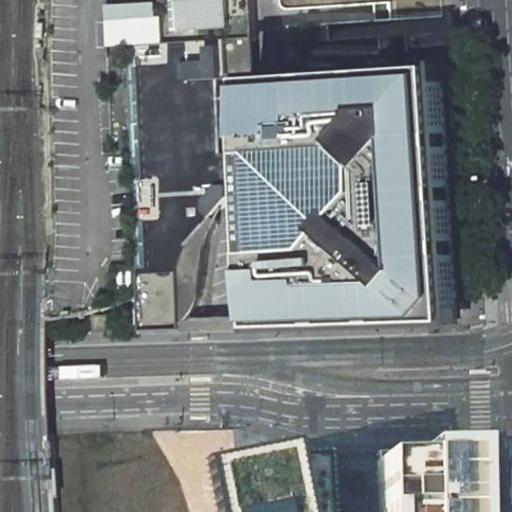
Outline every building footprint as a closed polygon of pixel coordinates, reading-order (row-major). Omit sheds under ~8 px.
[(228,0),(173,0),(176,31),(230,28),(228,0)] [(161,18),(106,21),(108,46),(127,45),(163,43),(161,18)] [(127,45),(144,331),(169,331),(179,330),(202,294),(199,244),(220,216),(216,214),(235,194),(234,180),(237,180),(229,39),(163,43),(127,45)] [(323,191),(458,186),(450,69),(316,76),(323,191)] [(331,325),(323,191),(316,76),(283,78),(291,211),(286,212),(280,216),(273,224),(272,226),(273,251),(267,251),(271,327),(331,325)] [(323,191),(331,325),(457,321),(466,312),(458,186),(323,191)] [(96,333),(116,332),(115,316),(95,317),(96,333)] [(133,511),(132,482),(117,482),(116,447),(79,448),(81,511),(133,511)] [(472,511),(471,450),(420,452),(420,511),(472,511)] [(420,511),(420,452),(377,453),(379,511),(420,511)] [(338,511),(336,457),(238,462),(197,471),(205,511),(338,511)]
